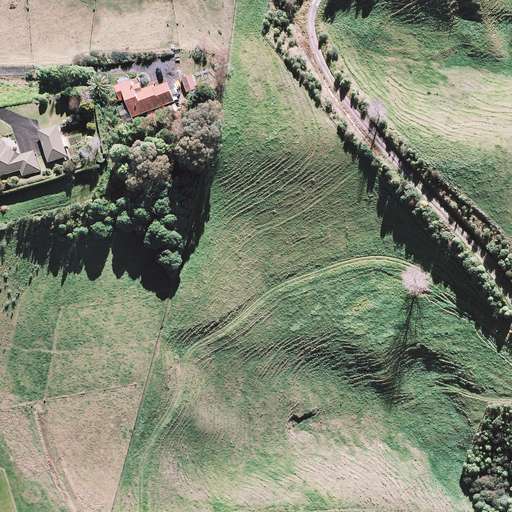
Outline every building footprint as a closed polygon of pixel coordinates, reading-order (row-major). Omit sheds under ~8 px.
[(195,56),(185,55),(184,65),(194,65),(195,56)] [(199,89),(194,75),(183,79),(188,93),(199,89)] [(175,102),(166,78),(149,84),(149,83),(142,86),(141,84),(133,87),(131,81),(116,87),(121,101),(127,99),(134,117),(175,102)] [(66,137),(63,138),(59,126),(41,131),(50,163),(68,157),(66,148),(69,147),(66,137)] [(7,140),(0,141),(0,176),(22,171),(23,175),(41,171),(35,152),(18,156),(16,150),(10,152),(7,140)]
